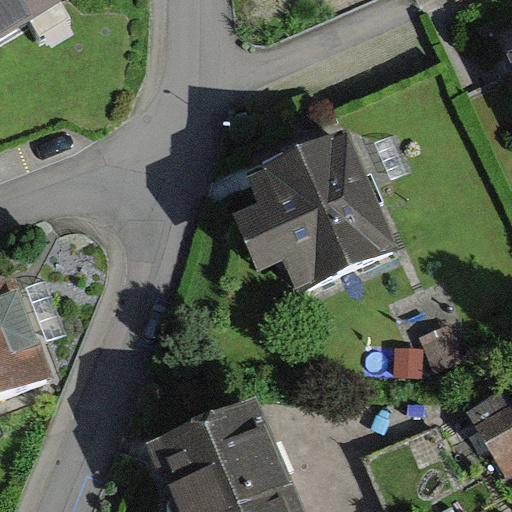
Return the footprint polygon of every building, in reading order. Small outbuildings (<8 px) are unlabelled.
[(44,0),(0,0),(0,56),(58,23),(44,0)] [(511,62),(501,67),(511,93),(511,62)] [(255,232),(225,246),(241,281),(271,267),(285,299),(383,255),(339,157),(241,200),(255,232)] [(9,298),(0,301),(0,391),(40,377),(9,298)] [(511,476),(511,414),(501,397),(463,421),(501,483),(511,476)] [(286,511),(244,408),(139,451),(163,511),(286,511)]
